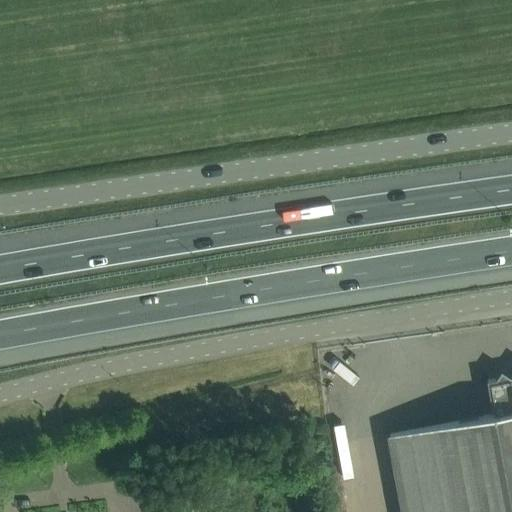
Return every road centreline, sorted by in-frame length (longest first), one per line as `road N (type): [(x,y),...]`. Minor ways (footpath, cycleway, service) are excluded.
road 1 (unclassified): [(0,392),(160,354),(511,298)]
road 2 (motorway): [(0,336),(511,251)]
road 3 (motorway): [(511,189),(0,270)]
road 4 (unclassified): [(0,214),(511,138)]
